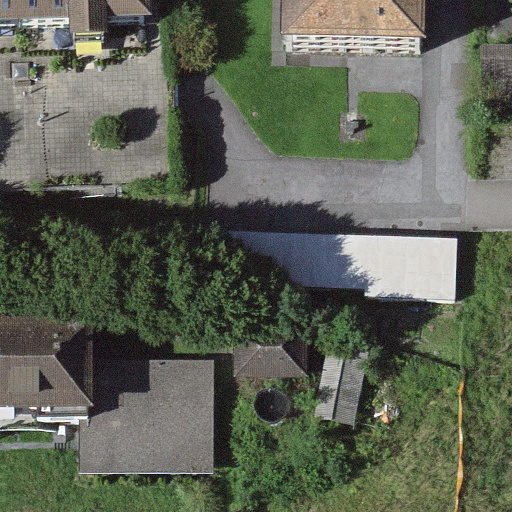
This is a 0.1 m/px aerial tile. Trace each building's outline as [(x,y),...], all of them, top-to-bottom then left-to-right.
[(154,0),(0,0),(0,28),(155,20),(154,0)] [(422,0),(288,0),(287,60),(421,63),(422,0)] [(457,247),(204,237),(202,293),(455,302),(457,247)] [(307,331),(234,331),(235,386),(308,385),(307,331)] [(91,334),(0,336),(0,429),(94,427),(91,334)]
